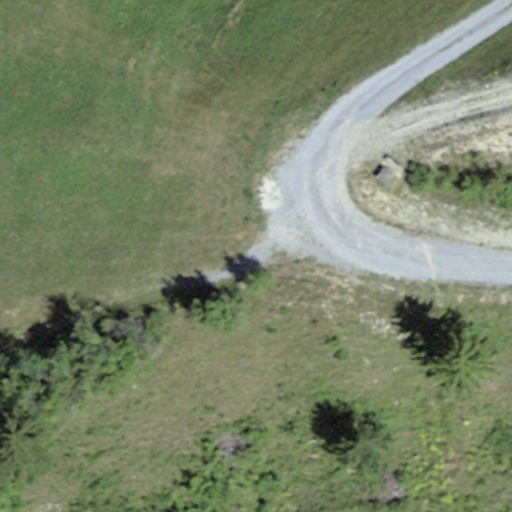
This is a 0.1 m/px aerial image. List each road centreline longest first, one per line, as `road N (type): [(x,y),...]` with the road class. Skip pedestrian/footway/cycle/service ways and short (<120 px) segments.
road 1 (unclassified): [(511,271),(347,253),(280,225),(266,156),(346,90),(494,0)]
road 2 (track): [(266,156),(511,89)]
